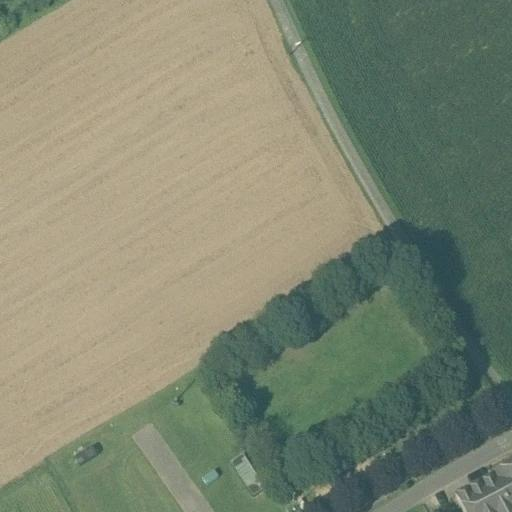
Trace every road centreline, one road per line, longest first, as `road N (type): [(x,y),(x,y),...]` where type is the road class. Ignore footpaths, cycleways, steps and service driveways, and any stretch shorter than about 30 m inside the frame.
road 1 (unclassified): [(511,399),(429,283),(324,107),(277,0)]
road 2 (residential): [(392,511),(511,438)]
